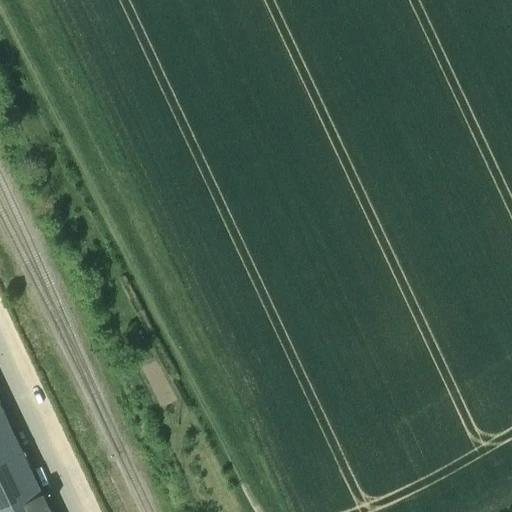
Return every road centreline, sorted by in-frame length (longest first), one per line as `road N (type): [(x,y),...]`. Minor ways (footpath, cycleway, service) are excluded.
road 1 (track): [(260,511),(0,7)]
road 2 (residential): [(74,511),(0,352)]
